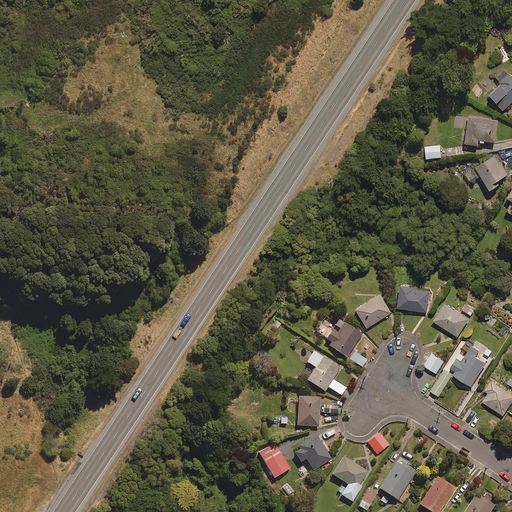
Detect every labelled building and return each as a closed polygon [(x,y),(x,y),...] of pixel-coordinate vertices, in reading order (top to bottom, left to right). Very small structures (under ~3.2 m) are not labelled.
[(511,99),(511,75),(504,67),(495,75),(500,81),(487,93),(502,109),(511,99)] [(484,141),(484,139),(494,140),(498,119),(468,114),(464,141),(477,143),(478,140),(484,141)] [(441,144),(424,145),(425,156),(441,155),(441,144)] [(480,161),(470,167),(476,178),(481,175),(488,188),(499,182),(497,178),(507,173),(495,153),(485,159),(483,155),(478,158),(480,161)] [(426,310),(429,289),(412,287),(412,285),(400,283),(397,307),(426,310)] [(390,313),(378,293),(353,308),(365,328),(390,313)] [(468,317),(444,301),(432,319),(457,335),(468,317)] [(474,308),(465,302),(461,309),(469,315),(474,308)] [(282,322),(273,317),(268,327),(276,332),(282,322)] [(338,317),(333,324),(335,325),(333,329),(331,327),(324,337),(330,341),(328,344),(346,356),(361,333),(338,317)] [(465,339),(461,346),(467,350),(460,360),(455,358),(450,367),(455,370),(453,373),(470,385),(485,362),(475,355),(479,348),(465,339)] [(493,350),(486,346),(482,353),(489,357),(493,350)] [(325,356),(324,357),(312,349),(305,360),(314,366),(306,379),(324,390),(327,386),(341,394),(345,387),(332,378),(339,366),(334,363),(334,362),(325,356)] [(367,358),(354,351),(350,358),(362,366),(367,358)] [(444,361),(430,352),(422,364),(436,373),(444,361)] [(453,372),(444,367),(430,389),(439,395),(453,372)] [(502,414),(511,398),(511,392),(491,378),(484,388),(488,391),(482,400),(502,414)] [(320,396),(297,395),(296,424),(318,425),(320,396)] [(338,404),(326,403),(325,412),(338,413),(338,404)] [(288,416),(280,415),(279,423),(287,424),(288,416)] [(388,444),(379,432),(367,442),(376,453),(388,444)] [(299,461),(305,457),(313,469),(331,458),(315,433),(297,445),(299,447),(292,451),(299,461)] [(288,468),(273,442),(258,451),(273,477),(288,468)] [(367,471),(342,456),(331,473),(345,482),(338,492),(351,501),(361,486),(358,484),(367,471)] [(416,468),(397,456),(379,487),(398,498),(416,468)] [(439,511),(456,487),(436,475),(418,503),(432,511),(439,511)] [(377,492),(369,487),(357,505),(365,510),(377,492)] [(489,511),(494,506),(475,493),(462,511),(489,511)]
